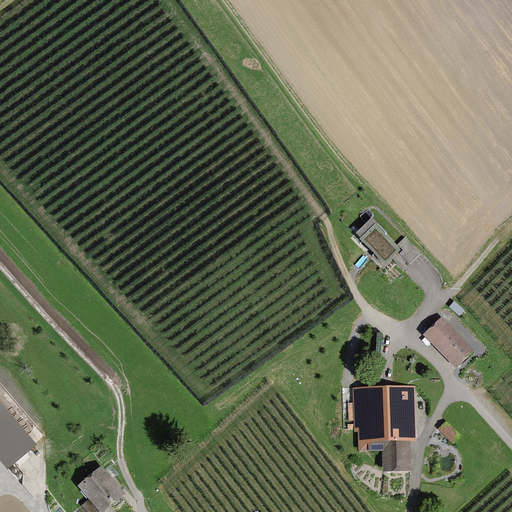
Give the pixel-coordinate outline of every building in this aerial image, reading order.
[(360,216),(364,222),(374,216),(370,210),(360,216)] [(398,248),(374,222),(357,238),(386,269),(396,261),(406,272),(422,257),(407,240),(398,248)] [(477,351),(445,320),(428,336),(460,368),(477,351)] [(415,385),(353,387),(354,432),(358,432),(359,453),(382,452),(383,473),(414,472),(413,441),(417,441),(415,385)] [(37,445),(0,401),(0,460),(8,469),(37,445)] [(446,421),(438,429),(454,444),(462,436),(446,421)] [(107,511),(127,495),(103,468),(81,487),(103,511),(107,511)]
